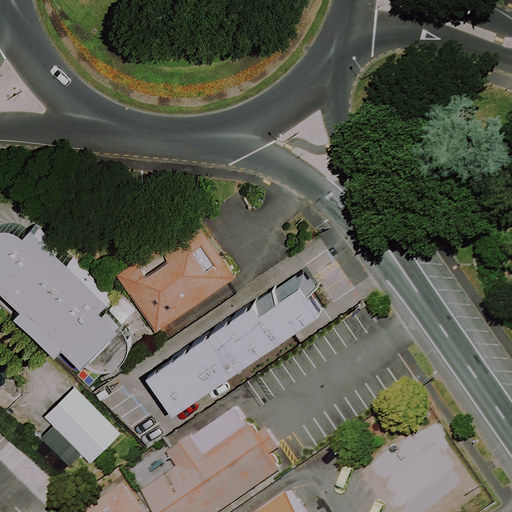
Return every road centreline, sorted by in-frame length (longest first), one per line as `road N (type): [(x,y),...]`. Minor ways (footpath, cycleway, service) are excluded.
road 1 (secondary): [(291,112),(511,428)]
road 2 (secondary): [(291,112),(226,140),(190,144),(154,141),(88,115)]
road 3 (secondary): [(511,53),(408,40),(349,47)]
road 4 (secondary): [(88,115),(56,90),(13,21)]
